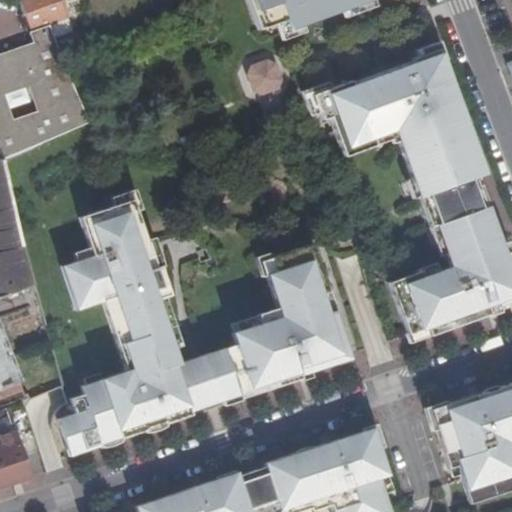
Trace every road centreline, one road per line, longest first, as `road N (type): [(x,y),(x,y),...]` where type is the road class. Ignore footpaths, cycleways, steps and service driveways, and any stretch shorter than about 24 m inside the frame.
road 1 (residential): [(1,511),(511,340)]
road 2 (residential): [(462,0),(511,139)]
